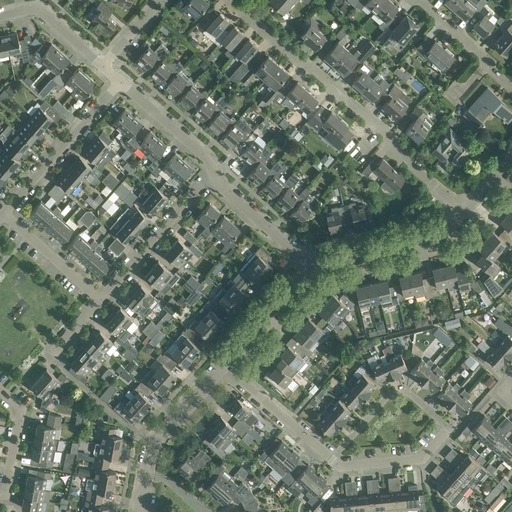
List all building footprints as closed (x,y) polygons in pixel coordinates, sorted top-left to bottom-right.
[(109,0),(109,1),(129,8),(131,0),(109,0)] [(196,17),(201,11),(208,3),(204,0),(178,0),(174,6),(182,12),(186,7),(196,17)] [(309,0),(270,0),(270,1),(282,12),(293,0),(304,0),(307,2),(309,0)] [(375,12),(385,0),(360,0),(356,5),(361,10),(366,4),(375,12)] [(389,0),(385,0),(375,12),(384,20),(379,26),(384,30),(385,29),(394,19),(390,15),(397,7),(389,0)] [(454,10),(462,0),(445,0),(444,1),(454,10)] [(470,0),(462,0),(454,10),(464,18),(471,10),(476,14),(486,2),(484,0),(476,0),(474,3),(470,0)] [(110,9),(101,2),(93,10),(97,13),(91,20),(106,34),(115,23),(105,14),(110,9)] [(486,2),(476,14),(480,18),(473,26),(483,35),(494,23),(488,18),(492,13),(485,7),(488,4),(486,2)] [(349,8),(343,3),(339,8),(344,13),(349,8)] [(218,45),(221,41),(227,34),(222,29),(229,21),(219,13),(218,15),(213,10),(206,19),(201,25),(215,37),(212,40),(218,45)] [(503,13),(496,21),(501,26),(504,22),(506,20),(508,18),(503,13)] [(329,41),(325,37),(325,36),(318,30),(322,26),(310,15),(301,26),(305,30),(302,34),(305,37),(303,39),(314,49),(315,48),(319,52),(329,41)] [(385,29),(384,30),(383,31),(381,34),(377,38),(385,44),(393,35),(404,45),(409,39),(407,37),(418,25),(406,15),(390,33),(385,29)] [(506,20),(504,22),(501,26),(500,27),(505,32),(493,44),(505,55),(511,47),(511,32),(510,31),(511,29),(511,20),(509,17),(508,18),(506,20)] [(324,57),(333,66),(348,50),(343,45),(347,41),(342,37),(349,29),(345,25),(336,35),(340,38),(324,57)] [(234,26),(227,34),(221,41),(228,48),(224,53),(231,59),(235,54),(242,47),(236,42),(243,34),(234,26)] [(23,61),(30,60),(26,43),(19,45),(17,33),(5,36),(9,55),(15,53),(16,58),(22,56),(23,61)] [(0,56),(9,55),(5,36),(0,36),(0,56)] [(249,39),(242,47),(235,54),(243,60),(229,76),(236,83),(241,79),(251,67),(256,60),(251,55),(258,47),(249,39)] [(424,52),(435,62),(442,69),(453,57),(435,41),(431,45),(424,39),(415,49),(422,55),(424,52)] [(31,42),(26,43),(30,60),(29,60),(33,64),(39,57),(48,65),(60,52),(51,44),(43,53),(31,42)] [(354,55),(348,50),(333,66),(343,74),(360,56),(364,60),(376,46),(372,42),(369,46),(368,45),(361,53),(359,50),(354,55)] [(151,64),(155,68),(163,59),(170,51),(160,43),(153,51),(148,47),(140,56),(136,61),(135,62),(145,71),(151,64)] [(69,60),(60,52),(48,65),(57,74),(52,80),(56,83),(53,86),(54,86),(66,73),(61,69),(69,60)] [(135,52),(131,57),(136,61),(140,56),(135,52)] [(211,53),(206,59),(212,64),(217,58),(211,53)] [(255,71),(265,80),(278,65),(268,56),(255,71)] [(170,80),(180,69),(183,65),(178,61),(176,63),(175,62),(169,62),(168,64),(163,59),(155,68),(149,75),(159,83),(165,76),(170,80)] [(208,66),(203,61),(200,65),(204,70),(208,66)] [(362,91),(373,78),(369,75),(373,70),(362,62),(360,65),(353,72),(358,76),(352,82),(362,91)] [(278,65),(265,80),(272,86),(262,97),(269,103),(278,93),(279,92),(275,88),(288,73),(278,65)] [(255,71),(251,67),(241,79),(245,83),(255,71)] [(75,90),(87,76),(78,68),(70,77),(66,73),(54,86),(58,90),(66,82),(75,90)] [(194,82),(180,69),(170,80),(164,87),(174,96),(180,89),(184,93),(192,84),(194,82)] [(382,97),(385,94),(393,84),(392,86),(384,79),(385,78),(378,73),(373,78),(362,91),(372,100),(377,93),(382,97)] [(96,84),(87,76),(75,90),(71,94),(77,99),(81,95),(84,98),(96,84)] [(279,92),(278,93),(285,99),(283,101),(291,109),(297,102),(307,91),(297,82),(294,85),(289,80),(279,92)] [(202,93),(192,84),(184,93),(178,100),(188,109),(194,102),(198,106),(206,97),(208,95),(203,91),(202,93)] [(393,84),(385,94),(389,98),(382,107),(394,118),(401,111),(406,104),(397,96),(401,91),(397,88),(393,84)] [(5,90),(11,96),(16,91),(9,85),(5,90)] [(41,86),(38,93),(43,97),(44,97),(47,88),(41,86)] [(468,109),(463,115),(477,127),(482,122),(481,121),(492,110),(507,123),(511,117),(511,113),(499,102),(501,99),(488,88),(468,109)] [(317,99),(307,91),(297,102),(304,109),(301,112),(308,119),(318,109),(319,107),(315,103),(317,99)] [(208,115),(213,119),(221,110),(229,100),(223,96),(221,95),(218,100),(215,100),(213,103),(206,97),(198,106),(192,113),(202,122),(208,115)] [(26,111),(32,116),(45,128),(49,123),(53,126),(61,117),(44,102),(40,105),(37,102),(33,107),(31,105),(26,111)] [(67,109),(62,105),(57,110),(62,114),(67,109)] [(433,122),(427,117),(416,107),(409,116),(414,120),(405,130),(417,140),(433,122)] [(112,124),(120,131),(133,116),(125,109),(112,124)] [(352,135),(345,128),(347,126),(331,112),(327,117),(318,109),(308,119),(313,123),(312,125),(316,128),(321,123),(329,130),(324,135),(339,149),(352,135)] [(221,110),(213,119),(207,125),(217,134),(223,127),(227,131),(235,123),(237,120),(232,116),(230,118),(221,110)] [(277,114),(272,119),(277,123),(281,118),(277,114)] [(45,128),(32,116),(24,124),(42,139),(45,135),(42,132),(45,128)] [(141,124),(133,116),(120,131),(124,135),(120,140),(122,145),(127,149),(136,139),(131,135),(141,124)] [(450,117),(446,121),(454,127),(457,123),(450,117)] [(235,123),(227,131),(221,138),(231,147),(237,140),(242,144),(251,133),(254,130),(244,122),(240,127),(235,123)] [(38,142),(42,139),(24,124),(17,132),(31,144),(35,140),(38,142)] [(292,125),(286,131),(293,137),(299,130),(292,125)] [(2,132),(1,132),(27,155),(31,151),(27,148),(31,144),(17,132),(12,127),(5,135),(2,132)] [(465,141),(458,135),(449,127),(443,134),(445,136),(431,151),(442,160),(449,152),(455,157),(451,161),(458,167),(467,156),(465,154),(468,151),(462,146),(465,141)] [(98,136),(108,145),(112,140),(102,131),(98,136)] [(136,139),(127,149),(131,153),(137,146),(145,154),(158,139),(150,131),(140,143),(136,139)] [(24,159),(27,155),(1,132),(0,133),(0,137),(2,140),(3,143),(5,145),(3,148),(6,151),(17,160),(21,156),(24,159)] [(251,133),(242,144),(246,148),(240,155),(250,164),(266,146),(268,144),(258,135),(256,138),(251,133)] [(108,145),(98,136),(90,145),(103,157),(111,148),(108,145)] [(158,139),(145,154),(153,160),(147,167),(152,171),(161,161),(157,157),(167,146),(158,139)] [(97,165),(103,157),(90,145),(83,153),(97,165)] [(272,151),(266,146),(250,164),(254,168),(246,177),(256,186),(262,179),(269,171),(264,166),(266,164),(265,159),(272,151)] [(21,163),(17,160),(6,151),(0,157),(0,159),(16,174),(19,170),(16,168),(21,163)] [(170,176),(183,161),(175,154),(165,165),(161,161),(152,171),(146,178),(147,179),(153,172),(157,176),(159,173),(166,180),(170,176)] [(329,155),(322,163),(327,167),(334,159),(329,155)] [(72,165),(85,177),(90,181),(93,177),(89,173),(93,169),(79,157),(72,165)] [(0,159),(0,174),(6,179),(10,175),(13,178),(16,174),(0,159)] [(372,170),(387,183),(394,189),(405,177),(397,170),(396,171),(382,159),(377,165),(372,160),(361,172),(366,177),(372,170)] [(129,171),(133,167),(127,161),(123,166),(129,171)] [(192,168),(183,161),(170,176),(178,183),(192,168)] [(271,198),(277,191),(284,183),(278,178),(278,174),(282,170),(284,170),(285,168),(286,166),(284,164),(282,164),(278,161),(269,171),(262,179),(267,182),(261,189),(271,198)] [(78,185),(85,177),(72,165),(65,173),(78,185)] [(110,172),(105,176),(115,185),(119,180),(110,172)] [(78,185),(65,173),(57,182),(71,194),(78,185)] [(285,211),(291,204),(298,196),(291,190),(294,187),(294,184),(299,178),(293,173),(284,183),(277,191),(281,195),(275,202),(285,211)] [(115,185),(105,176),(102,181),(112,189),(115,185)] [(122,182),(117,187),(127,195),(133,201),(138,196),(122,182)] [(55,184),(51,188),(61,197),(65,193),(55,184)] [(162,185),(158,189),(168,198),(172,193),(162,185)] [(114,191),(123,200),(127,195),(117,187),(114,191)] [(155,187),(147,196),(160,207),(168,198),(158,189),(155,187)] [(298,196),(291,204),(296,208),(289,215),(299,224),(313,209),(307,204),(310,200),(311,196),(308,194),(311,191),(306,187),(298,196)] [(57,201),(61,197),(51,188),(47,193),(57,201)] [(337,188),(330,189),(332,196),(339,195),(337,188)] [(160,207),(147,196),(141,191),(138,194),(144,199),(140,203),(153,215),(160,207)] [(98,194),(94,199),(99,204),(103,198),(98,194)] [(133,201),(127,195),(123,200),(130,205),(133,201)] [(101,205),(106,210),(114,202),(108,197),(101,205)] [(95,208),(99,204),(94,199),(90,204),(95,208)] [(29,214),(38,221),(49,208),(41,201),(29,214)] [(343,206),(346,220),(352,219),(354,228),(367,224),(367,223),(373,221),(370,208),(364,210),(363,205),(356,207),(355,202),(348,203),(349,205),(343,206)] [(206,227),(210,222),(220,212),(210,203),(196,218),(206,227)] [(106,210),(101,205),(98,209),(99,218),(106,210)] [(52,211),(49,208),(38,221),(45,228),(60,212),(61,210),(56,206),(52,211)] [(341,221),(346,220),(343,206),(337,208),(337,206),(331,208),(332,213),(325,215),(330,233),(343,230),(341,221)] [(124,211),(142,228),(150,219),(137,208),(133,212),(127,207),(124,211)] [(83,223),(92,213),(90,211),(86,211),(79,219),(83,223)] [(122,224),(135,236),(142,228),(124,211),(117,219),(122,224)] [(60,212),(45,228),(53,235),(65,222),(61,218),(64,215),(60,212)] [(92,213),(83,223),(88,227),(95,219),(94,215),(92,213)] [(511,217),(507,214),(500,222),(506,227),(502,232),(511,240),(511,217)] [(210,231),(218,238),(232,223),(224,215),(215,226),(210,222),(206,227),(201,232),(206,237),(210,231)] [(69,218),(65,222),(53,235),(62,243),(77,225),(69,218)] [(240,229),(232,223),(218,238),(225,245),(221,250),(226,254),(235,244),(231,240),(233,238),(233,237),(240,229)] [(128,244),(135,236),(122,224),(115,233),(128,244)] [(98,228),(104,234),(107,230),(101,225),(98,228)] [(183,235),(192,244),(196,239),(187,230),(183,235)] [(66,247),(75,254),(86,241),(90,237),(83,231),(78,234),(66,247)] [(492,231),(485,239),(499,252),(506,244),(509,246),(511,243),(511,240),(502,232),(498,237),(492,231)] [(115,238),(112,242),(122,251),(126,246),(115,238)] [(178,239),(171,247),(186,260),(193,253),(198,257),(202,253),(192,244),(188,248),(178,239)] [(477,247),(483,253),(492,260),(499,252),(485,239),(477,247)] [(86,241),(75,254),(83,262),(98,244),(94,240),(90,244),(86,241)] [(118,255),(122,251),(112,242),(108,246),(118,255)] [(83,262),(91,269),(103,256),(98,252),(102,248),(98,244),(83,262)] [(186,260),(171,247),(164,255),(179,268),(186,260)] [(259,247),(247,261),(264,277),(269,272),(270,272),(271,271),(270,270),(272,268),(264,260),(268,255),(259,247)] [(498,265),(492,260),(483,253),(476,261),(490,274),(498,265)] [(103,256),(91,269),(99,276),(111,263),(103,256)] [(151,269),(171,286),(177,279),(172,275),(173,274),(158,261),(151,269)] [(264,277),(247,261),(235,275),(244,282),(248,278),(257,285),(264,277)] [(459,288),(454,266),(453,263),(442,266),(448,290),(459,288)] [(460,265),(454,266),(459,288),(461,295),(464,294),(463,289),(470,287),(466,268),(461,270),(460,265)] [(434,277),(428,278),(432,297),(439,295),(437,287),(447,285),(448,290),(442,266),(432,268),(434,277)] [(171,286),(151,269),(144,277),(164,294),(171,286)] [(432,297),(428,278),(422,280),(420,271),(409,274),(414,292),(415,297),(425,295),(426,298),(432,297)] [(395,286),(398,300),(404,299),(403,295),(414,292),(409,274),(398,276),(400,285),(395,286)] [(244,282),(235,275),(227,283),(231,286),(226,291),(240,304),(248,295),(240,287),(244,282)] [(191,276),(186,281),(195,289),(196,288),(200,284),(191,276)] [(499,293),(503,289),(488,276),(482,280),(494,297),(499,293)] [(387,279),(376,282),(380,301),(382,309),(389,307),(393,307),(399,305),(398,300),(395,286),(389,288),(387,279)] [(188,290),(183,296),(186,299),(191,293),(195,289),(186,281),(182,285),(188,290)] [(200,284),(196,288),(199,291),(204,285),(201,282),(200,284)] [(370,303),(380,301),(376,282),(365,285),(370,303)] [(134,288),(131,292),(151,309),(159,301),(141,285),(137,290),(134,288)] [(359,306),(370,303),(365,285),(355,287),(359,306)] [(223,288),(211,302),(220,310),(224,305),(233,312),(240,304),(226,291),(223,288)] [(478,293),(486,305),(492,302),(484,289),(478,293)] [(144,318),(151,309),(131,292),(128,295),(130,297),(126,302),(144,318)] [(332,294),(325,302),(342,317),(339,314),(346,307),(349,310),(354,304),(343,294),(342,295),(339,299),(332,294)] [(176,311),(186,299),(183,296),(182,295),(176,303),(171,298),(166,303),(176,311)] [(209,299),(196,313),(199,315),(202,318),(216,331),(224,322),(218,316),(216,314),(220,310),(211,302),(209,299)] [(331,330),(342,317),(325,302),(318,310),(324,316),(320,320),(331,330)] [(172,315),(176,311),(166,303),(162,307),(171,315),(172,315)] [(111,315),(125,328),(133,320),(120,308),(116,313),(114,311),(111,315)] [(131,333),(125,328),(111,315),(107,318),(109,320),(105,325),(118,336),(124,341),(131,333)] [(209,339),(216,331),(202,318),(195,327),(191,324),(187,329),(185,327),(196,337),(200,332),(209,339)] [(308,318),(301,326),(320,343),(331,330),(320,320),(316,325),(308,318)] [(496,321),(494,323),(503,330),(507,326),(498,318),(496,321)] [(459,319),(452,320),(453,327),(460,325),(459,319)] [(146,326),(155,334),(159,329),(150,321),(146,326)] [(145,345),(155,334),(146,326),(142,331),(148,336),(142,342),(145,345)] [(313,351),(320,343),(301,326),(293,334),(302,342),(298,347),(309,356),(312,359),(316,354),(313,351)] [(174,341),(193,358),(200,349),(192,341),(196,337),(185,327),(181,332),(182,333),(174,341)] [(495,330),(491,334),(496,339),(500,335),(495,330)] [(94,334),(90,338),(105,351),(113,343),(100,331),(96,336),(94,334)] [(496,339),(511,352),(511,338),(507,334),(503,339),(499,335),(496,339)] [(102,356),(105,351),(90,338),(83,346),(98,360),(102,363),(106,359),(102,356)] [(507,362),(511,356),(511,352),(496,339),(493,342),(499,347),(495,351),(507,362)] [(193,358),(174,341),(162,355),(172,364),(176,359),(185,367),(193,358)] [(362,344),(366,352),(373,348),(369,341),(362,344)] [(148,343),(143,349),(147,352),(152,346),(148,343)] [(130,344),(125,349),(134,357),(139,352),(130,344)] [(309,356),(298,347),(294,351),(288,345),(280,354),(298,369),(305,362),(304,361),(309,356)] [(98,360),(83,346),(76,354),(91,368),(98,360)] [(505,364),(507,362),(495,351),(489,347),(487,349),(491,353),(486,358),(498,369),(503,363),(505,364)] [(130,362),(134,357),(125,349),(121,354),(130,362)] [(392,351),(388,353),(398,375),(400,374),(399,371),(407,368),(400,353),(395,356),(392,351)] [(162,355),(160,353),(156,358),(162,364),(154,372),(169,385),(176,376),(168,369),(172,364),(162,355)] [(388,379),(398,375),(388,353),(384,355),(387,361),(383,363),(380,357),(379,357),(388,379)] [(84,376),(91,368),(76,354),(72,358),(75,360),(71,364),(73,366),(69,370),(84,383),(88,379),(84,376)] [(291,378),(298,369),(280,354),(273,362),(277,365),(291,378)] [(417,379),(432,362),(430,359),(426,363),(421,358),(420,360),(413,354),(411,364),(414,366),(410,370),(416,376),(415,378),(417,379)] [(464,362),(473,370),(479,364),(469,356),(464,362)] [(386,380),(388,379),(379,357),(375,359),(377,364),(371,366),(377,381),(385,378),(386,380)] [(424,387),(440,369),(437,365),(432,371),(429,368),(433,362),(432,362),(417,379),(424,387)] [(121,365),(116,370),(120,374),(125,368),(121,365)] [(128,365),(125,369),(130,374),(134,370),(128,365)] [(291,378),(277,365),(271,372),(269,370),(263,377),(272,385),(270,387),(281,396),(283,394),(287,397),(291,392),(291,390),(285,384),(291,378)] [(108,383),(110,380),(115,374),(111,371),(108,368),(101,377),(108,383)] [(46,369),(39,378),(53,390),(57,386),(59,388),(61,388),(64,385),(66,387),(70,382),(61,374),(57,378),(46,369)] [(154,372),(151,369),(139,383),(148,391),(152,386),(161,394),(169,385),(154,372)] [(440,369),(424,387),(426,388),(428,386),(434,392),(445,379),(440,375),(444,372),(440,369)] [(124,370),(119,375),(123,378),(127,373),(124,370)] [(351,378),(369,394),(371,392),(369,390),(374,384),(362,374),(358,378),(354,375),(351,378)] [(491,376),(484,383),(490,388),(496,381),(491,376)] [(53,390),(39,378),(31,386),(43,397),(42,398),(40,410),(45,411),(46,407),(52,400),(52,397),(49,395),(53,390)] [(315,378),(312,382),(315,384),(318,388),(322,384),(315,378)] [(353,386),(349,391),(362,402),(369,394),(351,378),(348,382),(353,386)] [(443,403),(459,385),(456,383),(453,387),(448,382),(437,394),(443,399),(442,401),(443,403)] [(112,395),(117,388),(111,383),(106,389),(112,395)] [(144,396),(148,391),(139,383),(131,392),(135,395),(130,400),(145,412),(152,403),(144,396)] [(443,403),(451,410),(467,392),(464,389),(459,395),(455,392),(460,386),(459,385),(443,403)] [(362,402),(349,391),(344,386),(342,389),(345,392),(341,397),(353,408),(358,402),(360,404),(362,402)] [(471,395),(467,392),(451,410),(453,412),(455,410),(461,415),(472,403),(467,399),(471,395)] [(103,393),(100,396),(105,402),(108,398),(103,393)] [(58,394),(49,404),(55,409),(64,399),(58,394)] [(240,417),(236,422),(246,431),(250,426),(250,427),(259,418),(237,398),(229,408),(240,417)] [(312,398),(309,402),(313,406),(317,402),(312,398)] [(145,412),(130,400),(126,404),(124,402),(123,403),(120,401),(113,408),(126,420),(127,420),(126,419),(124,418),(128,413),(137,421),(145,412)] [(327,405),(345,421),(347,419),(345,417),(350,411),(338,400),(334,405),(330,402),(327,405)] [(338,429),(345,421),(327,405),(324,408),(330,413),(326,418),(338,429)] [(337,431),(338,429),(326,418),(320,413),(317,417),(321,420),(317,424),(329,435),(335,429),(337,431)] [(49,414),(48,420),(61,422),(62,416),(49,414)] [(471,430),(479,438),(493,423),(484,415),(475,426),(470,422),(461,432),(466,436),(471,430)] [(217,425),(215,427),(228,439),(236,430),(242,435),(246,431),(236,422),(232,426),(221,417),(215,423),(217,425)] [(61,422),(48,420),(47,426),(37,424),(35,435),(54,439),(56,429),(59,429),(61,422)] [(493,423),(479,438),(488,445),(504,427),(499,424),(497,427),(493,423)] [(101,438),(100,444),(121,448),(122,442),(120,441),(121,436),(111,434),(113,428),(115,429),(115,428),(100,425),(98,437),(101,438)] [(220,448),(228,439),(215,427),(212,430),(210,428),(205,435),(216,444),(211,449),(222,458),(226,453),(220,448)] [(488,445),(496,453),(509,438),(505,434),(508,431),(504,427),(488,445)] [(35,435),(33,446),(55,450),(57,442),(54,441),(54,439),(35,435)] [(265,438),(261,443),(266,447),(270,442),(265,438)] [(511,440),(509,438),(496,453),(504,460),(511,450),(511,440)] [(264,460),(273,468),(277,463),(289,450),(286,448),(288,446),(281,440),(272,451),(267,447),(258,457),(263,461),(264,460)] [(79,443),(72,442),(70,453),(74,453),(77,454),(78,448),(79,443)] [(121,448),(100,444),(97,443),(94,457),(90,456),(89,460),(106,463),(107,457),(117,459),(118,454),(120,454),(121,448)] [(53,467),(56,450),(55,450),(33,446),(31,457),(41,458),(39,465),(53,467)] [(472,447),(468,452),(475,459),(476,458),(479,455),(480,454),(472,447)] [(200,470),(211,458),(201,449),(193,457),(189,453),(176,467),(185,476),(195,465),(200,470)] [(281,478),(285,481),(294,471),(290,467),(299,456),(293,451),(291,453),(289,450),(277,463),(273,468),(282,476),(281,478)] [(67,452),(65,461),(72,462),(74,453),(70,453),(67,452)] [(459,455),(455,459),(473,475),(481,466),(468,455),(464,459),(459,455)] [(473,475),(455,459),(452,463),(457,468),(453,471),(466,483),(473,475)] [(106,463),(89,460),(88,466),(92,467),(92,468),(95,468),(93,479),(114,483),(115,477),(114,476),(115,472),(104,470),(106,463)] [(227,481),(230,479),(220,471),(224,467),(219,463),(210,473),(215,477),(205,488),(212,494),(213,492),(216,494),(227,481)] [(299,475),(294,471),(285,481),(290,486),(287,488),(296,496),(300,492),(304,487),(316,474),(313,472),(315,470),(308,464),(299,475)] [(79,468),(77,475),(89,477),(90,470),(79,468)] [(26,486),(45,489),(47,478),(50,479),(51,473),(38,470),(37,477),(28,475),(26,486)] [(445,471),(441,475),(463,494),(470,486),(466,483),(453,471),(450,475),(445,471)] [(316,474),(304,487),(308,491),(306,493),(306,495),(310,498),(308,502),(312,506),(319,498),(321,495),(316,491),(326,480),(320,475),(318,477),(316,474)] [(464,495),(463,494),(441,475),(437,479),(442,484),(439,488),(447,495),(446,496),(454,504),(456,503),(464,495)] [(88,489),(87,496),(99,499),(100,492),(110,494),(111,489),(113,489),(114,483),(93,479),(91,490),(88,489)] [(238,486),(230,479),(227,481),(216,494),(219,496),(217,498),(223,504),(234,492),(238,496),(241,501),(253,495),(250,489),(242,482),(238,486)] [(45,489),(26,486),(24,497),(48,501),(50,490),(45,489)] [(70,486),(69,493),(79,495),(80,488),(70,486)] [(396,511),(394,487),(388,488),(389,494),(384,495),(386,511),(396,511)] [(396,511),(407,510),(406,493),(400,493),(400,487),(394,487),(396,511)] [(374,511),(373,489),(367,490),(368,496),(362,497),(363,511),(374,511)] [(374,511),(383,511),(386,511),(384,495),(379,495),(378,489),(373,489),(374,511)] [(408,493),(406,493),(407,510),(419,509),(419,511),(425,511),(424,502),(418,503),(417,489),(408,490),(408,493)] [(342,511),(353,511),(351,491),(345,492),(346,498),(341,499),(342,511)] [(353,511),(363,511),(362,497),(357,497),(357,491),(351,491),(353,511)] [(491,492),(485,499),(489,503),(495,496),(491,492)] [(256,511),(255,500),(253,495),(241,501),(243,506),(246,511),(237,511),(256,511)] [(88,509),(87,511),(108,511),(107,511),(108,507),(98,505),(99,499),(87,496),(84,508),(88,509)] [(46,511),(48,501),(24,497),(22,507),(29,509),(28,511),(46,511)] [(330,511),(342,511),(341,499),(338,499),(338,497),(329,497),(330,511)] [(319,498),(312,506),(310,509),(313,511),(315,511),(323,502),(319,498)] [(495,500),(490,507),(495,511),(501,505),(495,500)] [(481,502),(477,507),(482,511),(486,506),(481,502)]
